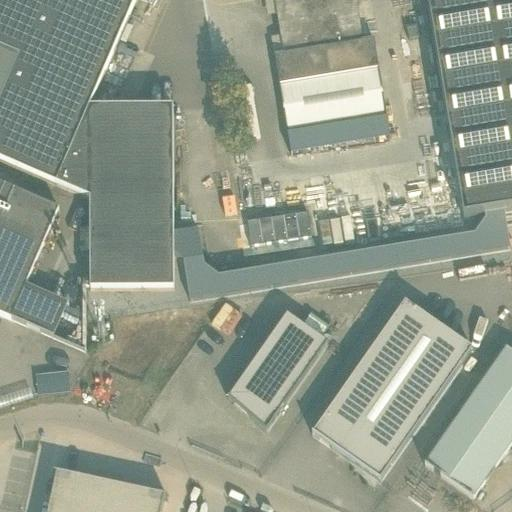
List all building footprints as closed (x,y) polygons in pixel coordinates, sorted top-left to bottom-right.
[(0,0),(0,162),(90,202),(91,292),(174,292),(174,258),(174,232),(174,110),(90,111),(137,0),(0,0)] [(274,0),(284,57),(275,58),(288,136),(386,120),(374,42),(363,44),(355,0),(274,0)] [(511,0),(426,0),(463,222),(485,218),(505,215),(511,213),(511,0)] [(0,316),(12,322),(59,212),(0,185),(0,316)] [(511,251),(505,215),(485,218),(485,222),(475,236),(219,278),(205,268),(198,228),(174,232),(174,258),(183,265),(190,304),(511,251)] [(311,239),(308,215),(247,224),(251,248),(311,239)] [(313,436),(312,438),(380,485),(381,484),(380,484),(472,353),(406,306),(314,437),(313,436)] [(229,400),(228,401),(266,435),(267,434),(267,433),(328,346),(287,318),(230,401),(229,400)] [(425,468),(425,469),(473,502),(474,501),(511,446),(511,355),(507,352),(426,468),(425,468)] [(33,375),(34,395),(67,393),(66,373),(33,375)] [(86,511),(93,483),(54,475),(54,476),(56,476),(48,511),(86,511)] [(93,483),(86,511),(124,511),(129,491),(93,483)] [(168,500),(129,491),(124,511),(162,511),(165,500),(167,501),(168,500)]
